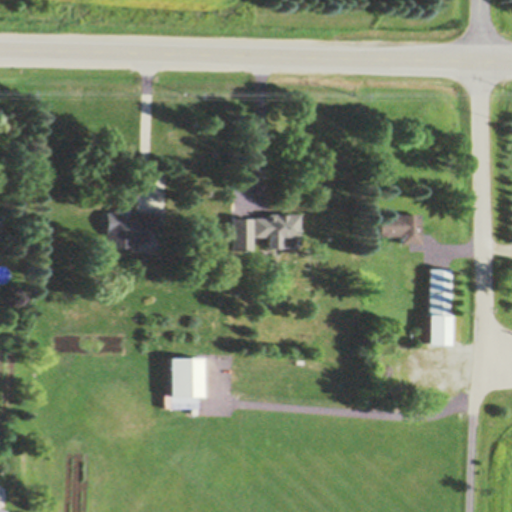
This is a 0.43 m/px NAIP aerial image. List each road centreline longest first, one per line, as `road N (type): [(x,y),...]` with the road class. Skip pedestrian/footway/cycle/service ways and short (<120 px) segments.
road 1 (primary): [(0,49),(511,60)]
road 2 (residential): [(481,0),(488,330),(508,362)]
